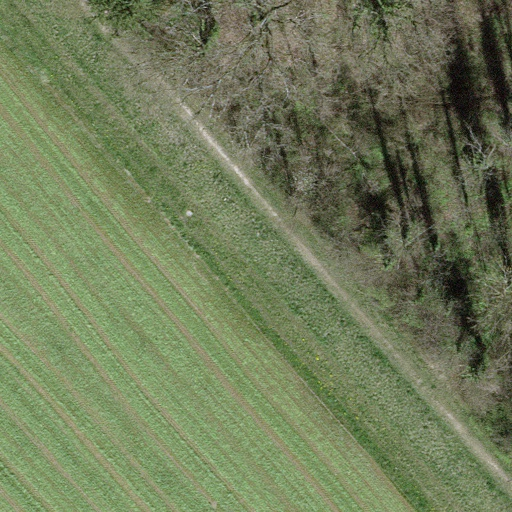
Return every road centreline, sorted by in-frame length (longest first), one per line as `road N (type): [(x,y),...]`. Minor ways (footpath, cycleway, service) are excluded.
road 1 (track): [(11,0),(454,511)]
road 2 (track): [(511,427),(119,0)]
